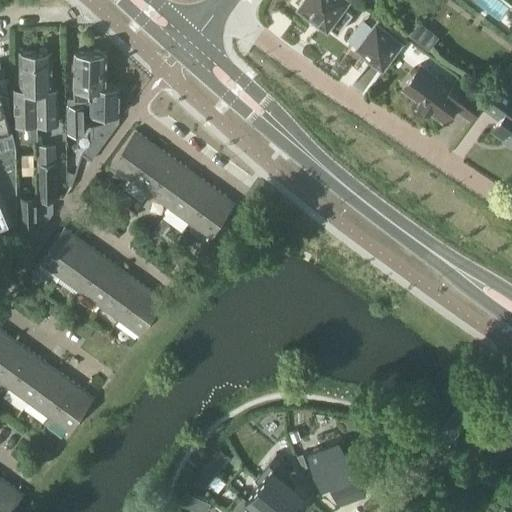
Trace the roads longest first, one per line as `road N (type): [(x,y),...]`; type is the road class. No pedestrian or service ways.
road 1 (tertiary): [(511,308),(309,159),(187,46)]
road 2 (residential): [(221,6),(511,206)]
road 3 (residential): [(243,192),(132,110)]
road 4 (residential): [(166,283),(59,207)]
road 5 (residential): [(106,374),(0,308)]
road 6 (residential): [(59,207),(132,110)]
